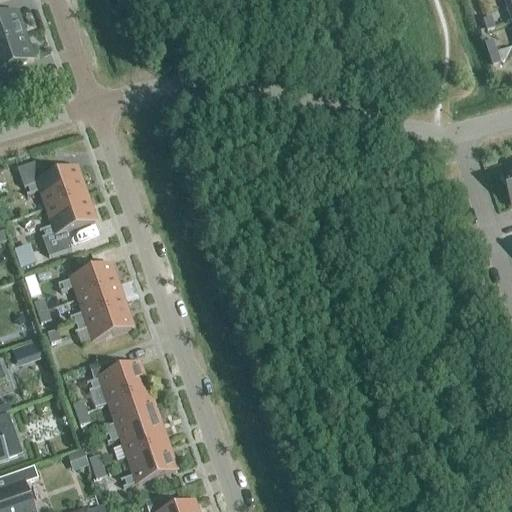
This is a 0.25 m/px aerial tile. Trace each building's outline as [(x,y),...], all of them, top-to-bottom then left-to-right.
[(0,48),(24,40),(16,16),(0,21),(0,48)] [(487,34),(495,32),(491,20),(483,23),(487,34)] [(0,75),(33,64),(24,40),(0,48),(0,87),(3,87),(0,79),(0,75)] [(492,44),(485,46),(489,58),(496,55),(492,44)] [(500,67),(496,55),(489,58),(492,69),(500,67)] [(85,199),(76,172),(47,182),(41,165),(18,173),(27,199),(41,194),(47,212),(85,199)] [(511,175),(501,179),(511,210),(511,209),(511,175)] [(95,226),(85,199),(47,212),(54,230),(39,235),(42,243),(49,261),(72,253),(66,236),(95,226)] [(29,247),(13,253),(19,271),(20,270),(35,265),(29,247)] [(117,290),(110,269),(72,282),(72,283),(58,288),(61,296),(75,291),(80,304),(117,290)] [(125,311),(117,290),(80,304),(84,316),(70,321),(72,329),(125,311)] [(43,305),(34,308),(37,319),(47,315),(43,305)] [(132,332),(125,311),(72,329),(75,337),(90,332),(94,345),(132,332)] [(47,315),(37,319),(41,329),(50,326),(47,315)] [(57,335),(46,338),(50,349),(60,345),(57,335)] [(40,344),(28,348),(34,366),(46,362),(40,344)] [(113,362),(90,370),(94,383),(100,381),(118,375),(113,362)] [(148,395),(138,368),(118,375),(100,381),(101,382),(86,387),(89,395),(104,390),(110,408),(148,395)] [(157,421),(148,395),(110,408),(116,427),(102,432),(105,440),(157,421)] [(72,410),(76,421),(86,417),(82,406),(72,410)] [(86,417),(76,421),(80,431),(90,427),(86,417)] [(0,465),(22,457),(8,420),(0,422),(0,465)] [(166,447),(157,421),(105,440),(108,447),(122,442),(128,460),(166,447)] [(176,475),(166,447),(128,460),(135,479),(120,484),(123,492),(138,487),(138,488),(176,475)] [(83,453),(67,459),(73,475),(74,476),(89,470),(83,453)] [(88,463),(92,473),(101,470),(97,459),(88,463)] [(0,494),(0,511),(33,511),(25,487),(39,483),(34,470),(11,479),(15,490),(0,494)] [(101,470),(92,473),(95,484),(105,480),(101,470)] [(151,502),(154,511),(166,511),(169,511),(165,498),(151,502)]
